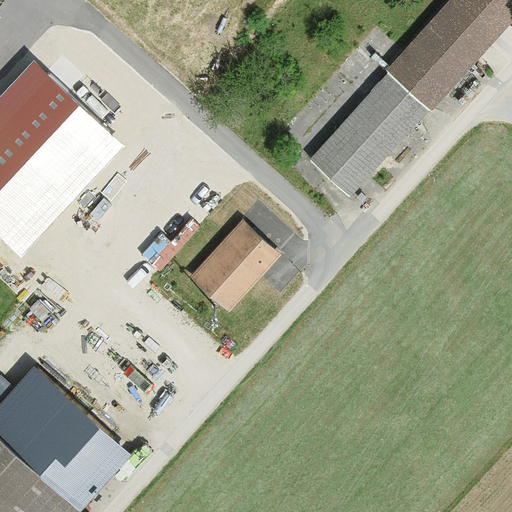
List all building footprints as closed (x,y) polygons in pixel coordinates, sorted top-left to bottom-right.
[(390,69),(429,104),(432,107),(511,17),(511,0),(447,0),(387,67),(390,69)] [(34,63),(0,99),(0,236),(21,256),(124,146),(34,63)] [(429,104),(390,69),(311,157),(350,192),(429,104)] [(282,252),(244,217),(193,273),(231,307),(282,252)] [(0,443),(74,511),(132,450),(37,363),(0,402),(0,443)] [(0,511),(74,511),(0,443),(0,511)]
